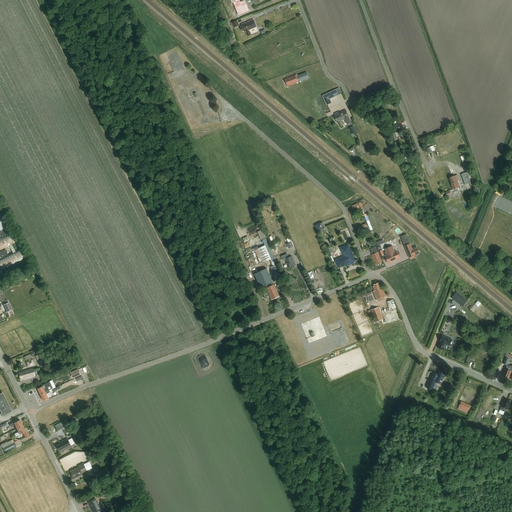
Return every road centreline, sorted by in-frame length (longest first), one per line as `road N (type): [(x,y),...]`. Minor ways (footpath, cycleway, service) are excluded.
road 1 (unclassified): [(29,412),(372,275)]
road 2 (unclassified): [(511,391),(423,352),(389,287),(372,275)]
road 3 (residential): [(430,173),(360,0)]
